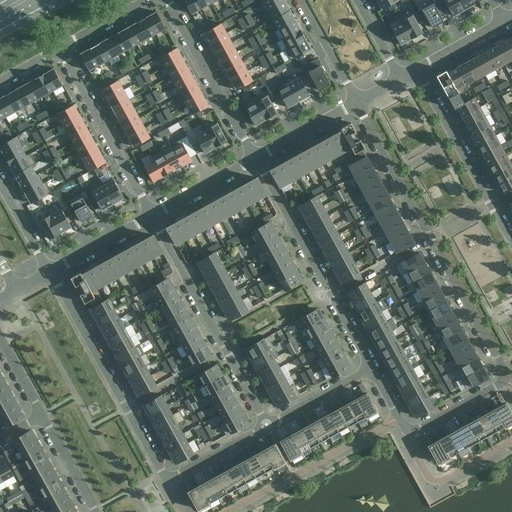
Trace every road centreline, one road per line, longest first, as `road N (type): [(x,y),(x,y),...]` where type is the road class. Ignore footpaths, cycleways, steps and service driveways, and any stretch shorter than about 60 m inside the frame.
road 1 (residential): [(371,368),(410,431),(498,385),(504,374),(356,103)]
road 2 (residential): [(254,159),(371,368)]
road 3 (residential): [(266,425),(151,216)]
road 4 (residential): [(50,272),(170,477)]
road 5 (residential): [(511,244),(416,70)]
road 6 (residential): [(151,216),(59,48)]
road 7 (residential): [(254,159),(166,0)]
